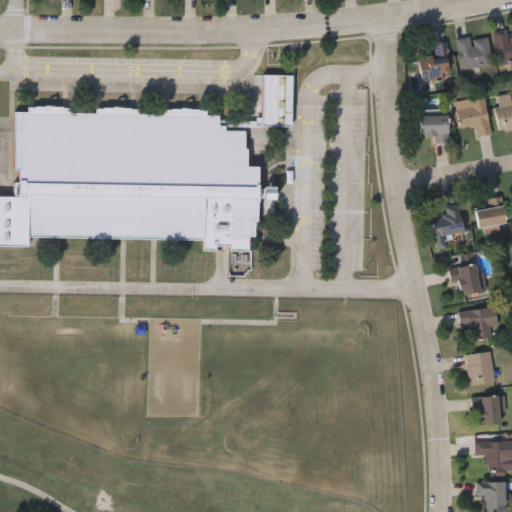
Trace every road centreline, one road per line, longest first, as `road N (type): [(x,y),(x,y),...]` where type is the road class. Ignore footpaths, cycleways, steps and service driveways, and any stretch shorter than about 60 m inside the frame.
road 1 (residential): [(385,17),(395,185),(433,371),(443,511)]
road 2 (residential): [(0,30),(258,32),(470,0)]
